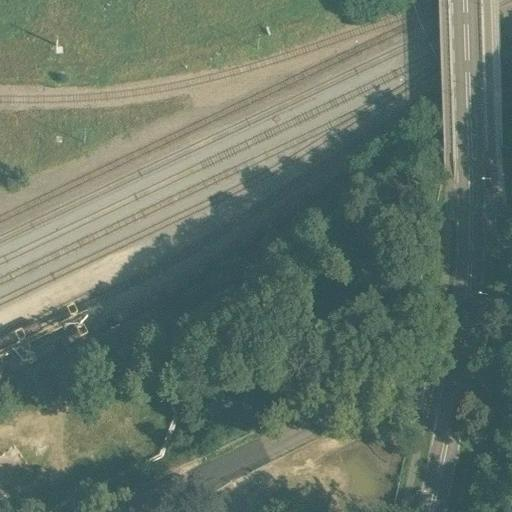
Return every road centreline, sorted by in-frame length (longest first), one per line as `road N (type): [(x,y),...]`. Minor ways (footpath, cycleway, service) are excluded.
road 1 (tertiary): [(457,387),(472,250),(465,0)]
road 2 (unclassified): [(149,511),(337,411),(430,383),(457,387)]
road 3 (tertiary): [(431,511),(457,387)]
